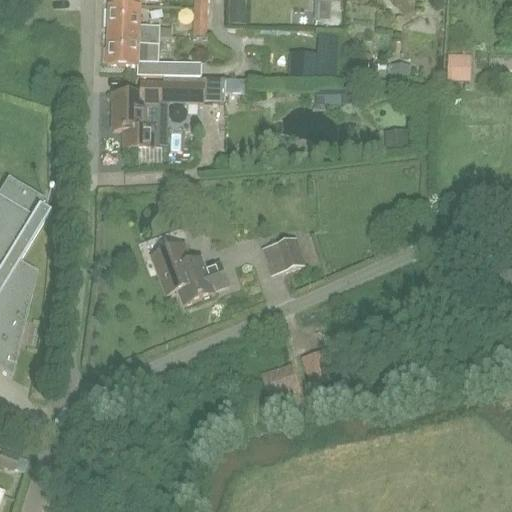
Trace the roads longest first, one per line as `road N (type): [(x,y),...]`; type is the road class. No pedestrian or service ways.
road 1 (residential): [(64,401),(450,233)]
road 2 (residential): [(64,401),(89,243),(89,0)]
